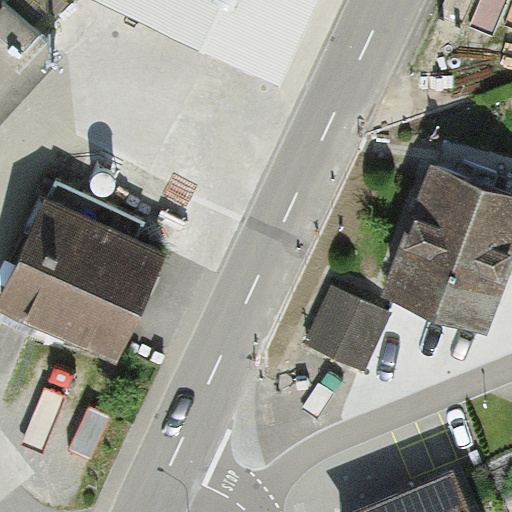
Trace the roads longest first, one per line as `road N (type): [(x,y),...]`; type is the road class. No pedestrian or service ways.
road 1 (tertiary): [(171,468),(391,0)]
road 2 (residential): [(511,370),(327,446),(245,511)]
